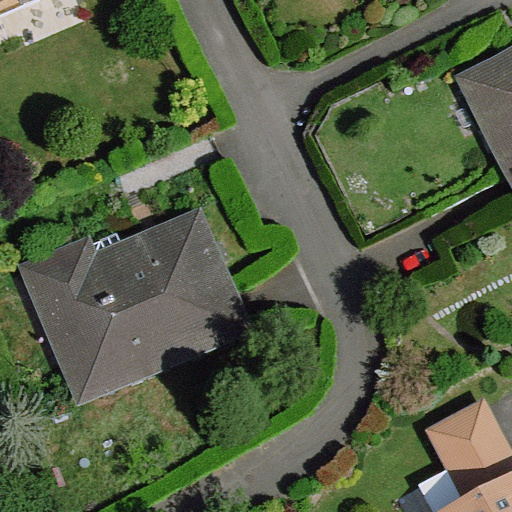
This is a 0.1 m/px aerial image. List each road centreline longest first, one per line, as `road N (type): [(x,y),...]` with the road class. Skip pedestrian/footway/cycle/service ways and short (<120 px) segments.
road 1 (residential): [(203,0),(337,275),(352,330),(349,394),(322,436),(197,511)]
road 2 (unknown): [(511,16),(269,135)]
